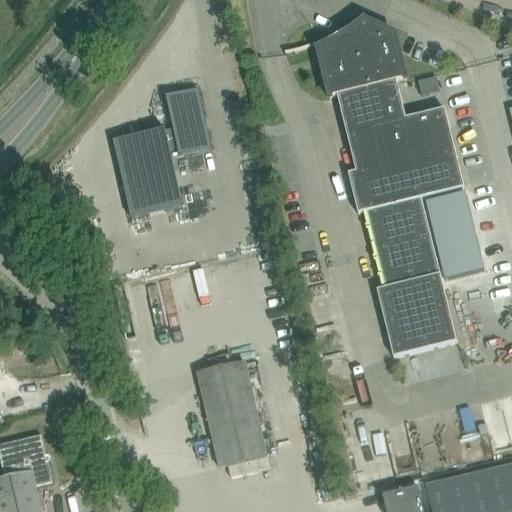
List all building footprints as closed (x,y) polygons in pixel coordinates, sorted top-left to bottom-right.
[(377,292),(394,360),(457,344),(422,200),(464,190),(445,111),(406,121),(397,83),(405,81),(406,83),(407,83),(396,37),(360,20),(365,15),(364,14),(356,22),(346,29),(331,38),(316,45),(301,50),(285,54),(285,55),(301,51),(316,46),(330,102),(338,100),(356,174),(348,176),(358,216),(366,214),(385,290),(377,292)] [(114,143),(132,221),(183,210),(170,151),(177,150),(179,158),(211,150),(198,91),(166,98),(173,132),(166,133),(166,131),(114,143)] [(220,473),(268,461),(244,367),(196,379),(220,473)] [(0,511),(41,511),(36,487),(53,483),(42,436),(0,445),(0,460),(4,479),(0,479),(0,511)] [(511,511),(511,463),(425,479),(431,511),(511,511)]
